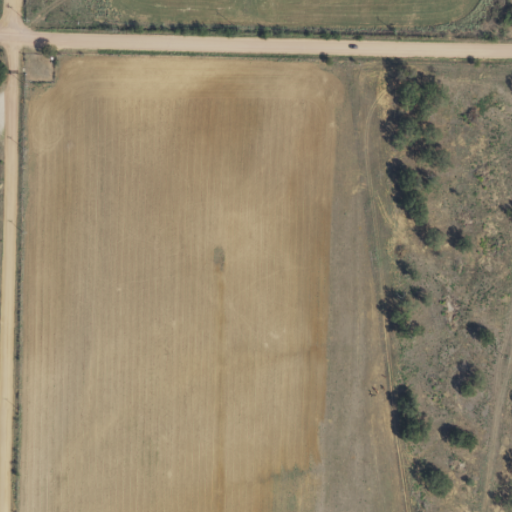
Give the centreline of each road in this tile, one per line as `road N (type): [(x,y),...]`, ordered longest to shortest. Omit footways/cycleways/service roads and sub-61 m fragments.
road 1 (residential): [(40,511),(51,43)]
road 2 (residential): [(51,43),(511,54)]
